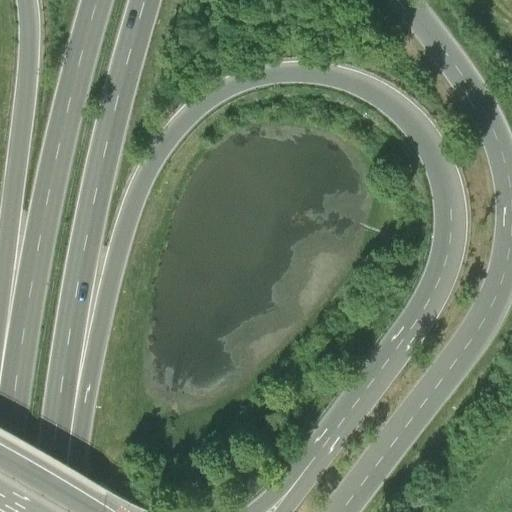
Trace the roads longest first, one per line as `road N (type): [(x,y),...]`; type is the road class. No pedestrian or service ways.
road 1 (trunk): [(65,511),(133,202),(197,107),(246,79),(306,72),(365,84),(411,118),(433,150),(448,196),(449,245),(427,308),(314,459)]
road 2 (trunk): [(52,511),(63,355),(144,0)]
road 3 (trunk): [(95,0),(31,282),(0,484)]
road 4 (trunk): [(341,511),(477,334),(501,295),(511,249)]
road 5 (trunk): [(26,0),(30,58),(0,286)]
road 6 (trunk): [(511,191),(500,139),(405,0)]
